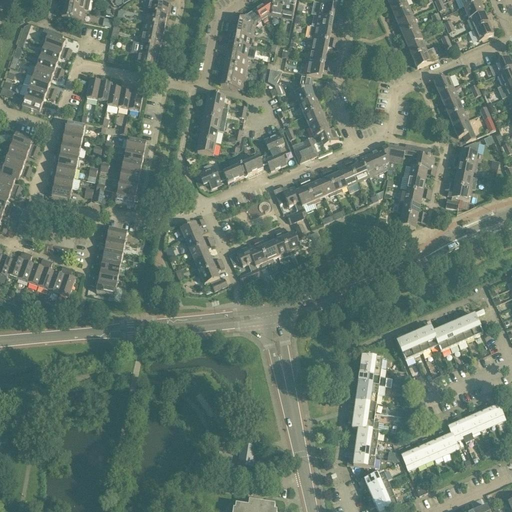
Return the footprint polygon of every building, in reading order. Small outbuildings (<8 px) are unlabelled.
[(90,13),(92,3),(86,2),(76,0),(65,0),(64,8),(87,13),(90,13)] [(148,4),(146,14),(169,19),(171,8),(163,6),(161,4),(164,3),(162,0),(147,0),(147,4),(148,4)] [(254,12),(261,22),(267,18),(271,18),(271,17),(281,19),(284,0),(273,0),(273,3),(271,4),(270,2),(254,12)] [(296,1),(290,0),(284,0),(281,19),(280,22),(283,22),(283,20),(292,22),(296,1)] [(407,9),(403,0),(397,0),(388,4),(393,15),(407,9)] [(478,3),(476,0),(459,0),(463,10),(478,3)] [(483,14),(478,3),(463,10),(468,21),(483,14)] [(320,6),(318,18),(342,23),(343,18),(334,17),(336,9),(320,6)] [(444,12),(442,6),(436,8),(439,14),(444,12)] [(86,15),(87,13),(64,8),(61,20),(82,24),(84,15),(86,15)] [(412,20),(407,9),(393,15),(398,26),(412,20)] [(255,25),(261,22),(254,12),(240,22),(241,24),(239,25),(231,24),(229,35),(231,35),(254,40),(254,39),(252,39),(254,29),(255,29),(255,25)] [(169,19),(146,14),(144,14),(143,16),(145,16),(144,24),(165,28),(166,19),(169,19)] [(488,25),(483,14),(468,21),(473,32),(488,25)] [(341,28),(342,23),(318,18),(314,17),(311,29),(331,33),(332,26),(341,28)] [(417,31),(412,20),(398,26),(402,37),(417,31)] [(162,39),(165,28),(144,24),(142,33),(140,33),(139,34),(162,39)] [(488,25),(473,32),(478,44),(493,38),(488,25)] [(454,34),(451,28),(446,30),(449,36),(454,34)] [(329,40),(331,33),(311,29),(309,29),(307,41),(337,47),(338,42),(329,40)] [(46,43),(44,49),(70,58),(72,53),(63,50),(65,44),(62,43),(63,38),(44,31),(41,41),(46,43)] [(422,42),(417,31),(402,37),(407,48),(422,42)] [(160,49),(162,39),(139,34),(139,37),(141,38),(140,45),(160,49)] [(254,42),(254,40),(231,35),(229,46),(249,50),(251,41),(254,42)] [(337,47),(313,42),(310,54),(326,57),(328,50),(336,51),(337,47)] [(426,53),(422,42),(407,48),(412,59),(426,53)] [(158,60),(160,49),(140,45),(134,44),(132,55),(135,55),(141,56),(158,60)] [(248,58),(249,50),(229,46),(227,56),(250,61),(250,58),(248,58)] [(70,58),(44,49),(42,54),(36,52),(34,57),(40,59),(58,65),(60,60),(68,63),(70,58)] [(427,53),(426,53),(412,59),(417,71),(437,62),(432,51),(427,53)] [(325,64),(326,57),(310,54),(308,65),(332,70),(333,65),(325,64)] [(156,72),(158,60),(141,56),(135,55),(135,58),(137,59),(135,68),(156,72)] [(249,63),(250,61),(227,56),(225,66),(245,71),(247,63),(249,63)] [(57,68),(58,65),(40,59),(37,69),(62,79),(65,71),(57,68)] [(498,78),(511,72),(511,66),(511,67),(508,60),(493,66),(498,78)] [(331,75),(332,70),(308,65),(305,77),(321,81),(323,73),(331,75)] [(244,79),(245,71),(225,66),(222,77),(246,82),(246,80),(244,79)] [(61,83),(62,79),(37,69),(33,79),(50,86),(52,80),(61,83)] [(511,72),(498,78),(503,89),(511,85),(511,72)] [(282,75),(270,73),(268,85),(275,89),(282,75)] [(245,84),(246,82),(222,77),(220,88),(241,93),(243,84),(245,84)] [(49,90),(50,86),(33,79),(29,89),(55,99),(57,93),(49,90)] [(294,96),(299,107),(316,100),(313,93),(311,94),(309,89),(310,87),(311,87),(313,81),(301,79),(297,94),(294,96)] [(434,85),(439,97),(454,91),(448,79),(434,85)] [(97,103),(101,82),(96,81),(96,84),(90,83),(86,101),(97,103)] [(108,105),(111,90),(112,87),(106,86),(107,83),(101,82),(97,103),(107,105),(108,105)] [(13,100),(16,94),(11,91),(13,86),(6,83),(1,95),(13,100)] [(508,100),(511,98),(511,85),(503,89),(497,91),(502,102),(507,100),(508,100)] [(118,111),(122,89),(117,88),(116,91),(111,90),(108,105),(107,105),(107,108),(118,111)] [(55,99),(29,89),(26,100),(43,106),(45,100),(54,103),(55,99)] [(128,113),(132,95),(127,94),(127,90),(122,89),(118,111),(128,113)] [(458,101),(454,91),(439,97),(443,107),(458,101)] [(138,96),(132,95),(128,113),(140,115),(144,94),(138,93),(138,96)] [(206,100),(205,108),(222,111),(227,112),(228,107),(223,106),(225,99),(220,98),(220,97),(218,97),(207,95),(207,96),(209,96),(208,101),(206,100)] [(41,111),(43,106),(26,100),(22,110),(48,119),(50,114),(41,111)] [(319,107),(316,100),(299,107),(304,118),(319,111),(317,107),(319,107)] [(463,113),(458,101),(443,107),(448,119),(463,113)] [(488,108),(488,109),(492,119),(497,117),(492,106),(488,108)] [(220,123),(222,111),(205,108),(203,114),(205,115),(204,119),(203,119),(202,120),(204,120),(220,123)] [(321,116),(319,111),(304,118),(309,129),(325,122),(322,115),(321,116)] [(453,130),(468,124),(463,113),(448,119),(453,130)] [(218,135),(220,123),(204,120),(203,124),(202,124),(200,132),(218,135)] [(328,129),(325,122),(309,129),(313,140),(313,141),(328,134),(327,134),(328,133),(327,129),(328,129)] [(475,141),(468,124),(453,130),(458,141),(463,139),(466,145),(475,141)] [(62,130),(61,135),(82,140),(85,128),(67,125),(65,130),(62,130)] [(333,131),(328,133),(327,134),(328,134),(313,141),(313,140),(303,144),(305,149),(294,154),(299,166),(318,158),(313,148),(314,147),(320,144),(321,145),(323,150),(338,143),(333,131)] [(215,146),(218,135),(200,132),(199,138),(201,138),(200,142),(198,142),(198,143),(215,146)] [(80,150),(82,140),(61,135),(60,140),(63,141),(62,146),(80,150)] [(16,136),(12,147),(38,156),(40,151),(31,148),(33,142),(16,136)] [(269,154),(271,159),(277,172),(286,168),(278,150),(284,147),(279,137),(264,144),(268,154),(269,154)] [(128,141),(126,152),(147,157),(148,151),(145,151),(146,145),(128,141)] [(213,158),(215,146),(198,143),(199,144),(197,155),(213,158)] [(451,159),(450,164),(476,169),(477,162),(476,162),(477,156),(476,156),(478,146),(475,145),(464,150),(463,153),(461,153),(460,161),(451,159)] [(78,161),(80,150),(62,146),(61,152),(58,151),(57,157),(78,161)] [(38,156),(12,147),(8,157),(26,163),(28,158),(36,161),(38,156)] [(388,149),(382,152),(388,165),(389,164),(389,165),(395,166),(402,167),(404,156),(419,159),(416,170),(436,174),(437,168),(433,167),(435,160),(430,159),(427,158),(428,152),(406,148),(405,153),(388,149)] [(146,162),(147,157),(126,152),(124,163),(142,167),(143,161),(146,162)] [(366,176),(367,176),(377,171),(388,166),(387,165),(388,165),(382,152),(360,161),(362,166),(366,176)] [(24,168),(26,163),(8,157),(4,167),(30,177),(32,171),(24,168)] [(76,172),(78,161),(57,157),(56,161),(59,162),(58,168),(76,172)] [(258,174),(253,163),(249,165),(246,157),(237,161),(245,179),(258,174)] [(277,172),(271,159),(265,161),(264,159),(253,163),(258,174),(263,171),(261,167),(266,165),(270,175),(277,172)] [(366,176),(362,166),(355,169),(352,160),(347,162),(357,185),(369,180),(367,176),(366,176)] [(245,179),(237,161),(229,164),(232,172),(230,174),(234,184),(245,179)] [(357,185),(347,162),(343,164),(346,172),(340,175),(346,190),(357,185)] [(141,172),(142,167),(124,163),(122,174),(143,178),(144,172),(141,172)] [(475,176),(476,169),(450,164),(449,168),(458,170),(456,177),(472,180),(473,175),(475,176)] [(30,177),(4,167),(1,176),(0,175),(0,176),(18,183),(20,178),(29,181),(30,177)] [(74,182),(76,172),(58,168),(57,173),(54,172),(53,178),(74,182)] [(435,177),(436,174),(416,170),(411,169),(409,180),(425,184),(426,176),(435,177)] [(220,183),(217,176),(214,170),(199,177),(200,180),(203,188),(208,185),(211,191),(221,187),(220,183)] [(346,190),(340,175),(333,178),(330,170),(325,172),(336,197),(342,194),(341,192),(346,190)] [(336,197),(325,172),(321,174),(324,182),(318,185),(324,200),(329,197),(330,199),(336,197)] [(142,183),(143,178),(122,174),(119,184),(138,188),(139,182),(142,183)] [(234,184),(230,174),(223,176),(222,174),(217,176),(220,183),(225,181),(227,187),(234,184)] [(18,184),(18,183),(0,176),(0,188),(20,195),(22,190),(13,187),(15,183),(18,184)] [(477,181),(472,180),(456,177),(455,184),(446,182),(445,187),(471,192),(474,193),(477,181)] [(72,193),(74,182),(53,178),(52,183),(55,183),(54,189),(72,193)] [(324,200),(318,185),(311,188),(308,179),(302,182),(313,206),(320,203),(319,202),(324,200)] [(423,190),(425,184),(409,180),(407,192),(431,197),(432,191),(423,190)] [(313,206),(302,182),(299,183),(302,191),(296,194),(302,209),(307,207),(308,209),(313,206)] [(136,193),(138,188),(119,184),(113,183),(112,188),(118,189),(117,195),(138,199),(139,194),(136,193)] [(470,199),(471,192),(445,187),(444,192),(453,194),(451,204),(447,203),(445,210),(457,213),(459,203),(467,204),(468,199),(470,199)] [(20,195),(0,188),(0,199),(8,203),(10,197),(18,200),(20,195)] [(70,203),(72,193),(54,189),(53,194),(50,193),(48,199),(70,203)] [(302,209),(296,194),(294,189),(287,192),(286,189),(273,194),(279,207),(286,204),(289,209),(293,207),(293,208),(295,208),(297,213),(296,215),(286,220),(290,227),(307,219),(302,209)] [(104,192),(97,191),(94,204),(101,206),(104,192)] [(430,201),(431,197),(407,192),(404,204),(420,207),(421,200),(430,201)] [(137,204),(138,199),(117,195),(115,206),(133,209),(134,203),(137,204)] [(6,207),(8,203),(0,199),(0,211),(20,218),(23,212),(10,207),(9,209),(6,207)] [(419,213),(420,207),(404,204),(399,203),(397,215),(402,216),(426,220),(427,215),(419,213)] [(20,218),(0,211),(0,223),(3,217),(5,218),(5,220),(18,224),(20,218)] [(425,226),(426,220),(402,216),(399,229),(415,232),(416,224),(425,226)] [(183,238),(185,243),(200,236),(197,230),(205,227),(203,222),(179,232),(181,239),(183,238)] [(283,230),(278,232),(289,257),(295,254),(295,253),(300,250),(297,243),(307,239),(302,228),(295,231),(297,234),(287,238),(283,230)] [(99,235),(98,240),(125,245),(127,234),(109,231),(108,236),(99,235)] [(289,257),(278,232),(274,234),(278,242),(271,245),(277,260),(283,258),(283,259),(289,257)] [(188,254),(213,244),(211,240),(203,243),(200,236),(185,243),(187,248),(186,249),(188,254)] [(123,256),(125,245),(98,240),(97,245),(106,247),(105,252),(123,256)] [(277,260),(271,245),(265,248),(261,240),(256,242),(267,266),(273,264),(273,262),(277,260)] [(267,266),(256,242),(252,244),(256,252),(250,254),(248,250),(247,250),(260,280),(261,279),(256,269),(261,267),(261,269),(267,266)] [(215,249),(213,244),(188,254),(191,261),(193,260),(194,265),(209,258),(207,252),(215,249)] [(175,249),(167,251),(169,257),(176,255),(175,249)] [(260,280),(247,250),(236,255),(242,270),(247,268),(247,269),(248,268),(251,274),(250,276),(240,280),(243,287),(260,280)] [(121,267),(123,256),(105,252),(104,258),(95,256),(94,261),(121,267)] [(18,282),(27,256),(22,254),(19,263),(15,261),(8,278),(18,282)] [(28,286),(35,268),(29,266),(32,258),(27,256),(18,282),(28,286)] [(8,278),(15,261),(13,261),(12,263),(7,262),(8,259),(4,257),(0,268),(0,278),(7,281),(8,278)] [(198,277),(222,266),(221,262),(212,265),(209,258),(194,265),(197,270),(195,271),(198,277)] [(38,289),(48,263),(42,261),(39,270),(35,268),(28,286),(38,289)] [(126,267),(121,267),(94,261),(93,266),(102,268),(100,274),(118,277),(123,278),(126,267)] [(48,293),(55,276),(49,274),(52,265),(48,263),(38,289),(48,293)] [(224,271),(222,266),(198,277),(200,283),(202,282),(204,288),(211,285),(214,294),(227,289),(224,282),(220,284),(216,274),(224,271)] [(59,297),(68,271),(63,269),(59,277),(55,276),(48,293),(59,297)] [(73,272),(68,271),(59,297),(69,300),(75,283),(70,281),(73,272)] [(116,288),(118,277),(100,274),(99,279),(90,277),(89,282),(116,288)] [(114,299),(116,288),(89,282),(88,287),(97,289),(96,295),(114,299)] [(462,316),(464,321),(465,321),(474,340),(482,336),(474,317),(468,320),(465,314),(462,316)] [(465,321),(464,321),(459,323),(457,318),(454,319),(456,325),(457,324),(465,344),(474,340),(465,321)] [(457,324),(456,325),(451,327),(449,321),(445,323),(448,328),(449,328),(457,347),(465,344),(457,324)] [(449,328),(448,328),(443,330),(440,325),(437,327),(439,332),(440,331),(449,351),(457,347),(449,328)] [(432,335),(433,335),(431,329),(429,330),(424,332),(421,326),(418,328),(420,333),(422,333),(430,353),(438,349),(432,335)] [(422,333),(420,333),(416,335),(413,330),(410,331),(412,337),(413,336),(422,356),(430,353),(422,333)] [(440,331),(439,332),(433,335),(432,335),(438,349),(440,354),(449,351),(440,331)] [(413,336),(412,337),(407,339),(405,333),(402,335),(404,340),(405,340),(413,360),(422,356),(413,336)] [(405,340),(404,340),(399,343),(396,337),(393,338),(396,345),(397,344),(405,363),(413,360),(405,340)] [(354,369),(360,370),(360,368),(381,371),(382,362),(362,359),(361,366),(355,365),(354,369)] [(380,380),(381,371),(360,368),(360,370),(359,375),(354,374),(353,378),(359,379),(359,377),(380,380)] [(379,389),(380,380),(359,377),(359,379),(358,384),(352,383),(352,387),(358,388),(358,386),(379,389)] [(377,398),(379,389),(358,386),(358,388),(357,393),(351,392),(351,396),(356,397),(357,395),(377,398)] [(376,407),(377,398),(357,395),(356,397),(356,402),(350,401),(349,405),(355,405),(355,404),(376,407)] [(375,416),(376,407),(355,404),(355,405),(355,411),(349,410),(348,414),(354,414),(354,413),(375,416)] [(490,407),(486,409),(487,412),(490,411),(496,427),(505,423),(498,407),(491,410),(490,407)] [(490,411),(487,412),(481,415),(488,430),(496,427),(490,411)] [(374,425),(375,416),(354,413),(354,414),(353,420),(347,419),(347,423),(353,424),(353,422),(374,425)] [(474,414),(469,416),(471,419),(473,418),(480,434),(488,430),(481,415),(475,417),(474,414)] [(473,418),(471,419),(465,422),(472,437),(480,434),(473,418)] [(379,425),(374,425),(353,422),(353,424),(352,429),(346,428),(346,431),(352,432),(352,431),(358,432),(373,434),(373,433),(377,434),(379,425)] [(457,422),(453,423),(454,426),(457,425),(463,441),(465,446),(474,442),(472,437),(465,422),(458,425),(457,422)] [(457,425),(454,426),(448,429),(451,436),(455,445),(463,441),(457,425)] [(377,434),(373,433),(373,434),(358,432),(357,438),(351,438),(350,441),(356,442),(357,441),(378,443),(379,434),(377,434)] [(444,437),(439,438),(440,441),(443,440),(449,456),(458,452),(455,445),(451,436),(445,439),(444,437)] [(443,440),(440,441),(434,444),(441,459),(449,456),(443,440)] [(376,452),(378,443),(357,441),(356,442),(356,448),(350,447),(349,451),(355,451),(355,450),(376,452)] [(427,444),(423,445),(424,448),(426,447),(433,463),(441,459),(434,444),(428,446),(427,444)] [(243,446),(240,468),(253,470),(257,448),(243,446)] [(426,447),(424,448),(418,451),(425,466),(433,463),(426,447)] [(375,461),(376,452),(355,450),(355,451),(354,456),(348,455),(348,459),(354,460),(354,458),(375,461)] [(410,451),(406,453),(408,455),(410,455),(416,470),(425,466),(418,451),(411,453),(410,451)] [(410,455),(408,455),(401,458),(408,474),(416,470),(410,455)] [(374,471),(375,461),(354,458),(354,460),(353,466),(347,465),(347,468),(354,469),(354,468),(374,471)] [(361,496),(368,493),(368,492),(387,483),(383,475),(364,483),(367,490),(360,493),(361,496)] [(371,500),(391,492),(387,483),(368,492),(368,493),(370,498),(364,501),(365,504),(372,501),(371,500)] [(424,489),(416,493),(419,499),(427,496),(424,489)] [(375,508),(394,500),(391,492),(371,500),(372,501),(374,506),(367,509),(368,511),(369,511),(375,510),(375,508)] [(389,511),(398,509),(394,500),(375,508),(375,510),(376,511),(389,511)] [(273,511),(275,507),(249,503),(248,509),(235,506),(235,511),(233,511),(232,511),(273,511)]
